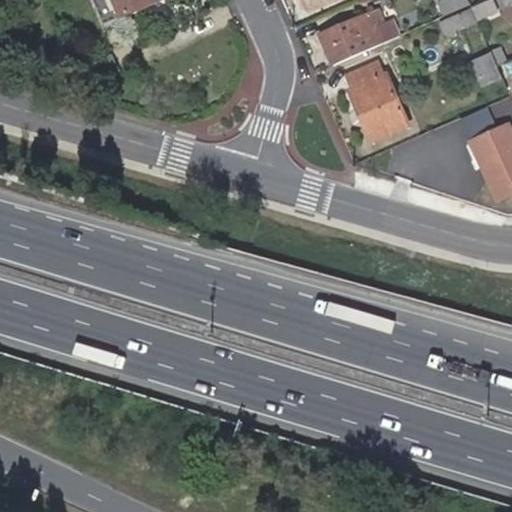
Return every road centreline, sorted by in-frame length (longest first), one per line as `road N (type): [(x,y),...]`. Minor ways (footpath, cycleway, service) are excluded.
road 1 (motorway): [(0,302),(511,457)]
road 2 (motorway): [(511,373),(0,220)]
road 3 (tertiary): [(511,247),(478,245),(250,179)]
road 4 (tertiary): [(250,179),(0,106)]
road 5 (residential): [(250,0),(278,63),(278,96),(250,179)]
road 6 (motorway): [(0,445),(143,511)]
